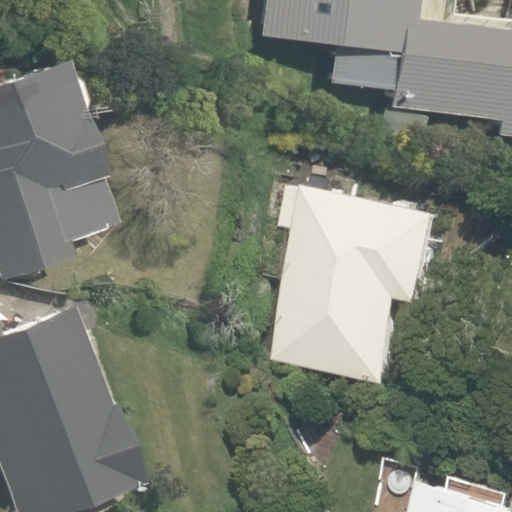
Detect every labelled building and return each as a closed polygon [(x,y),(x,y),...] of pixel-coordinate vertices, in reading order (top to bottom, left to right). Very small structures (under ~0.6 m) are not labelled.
[(374,131),(511,149),(511,24),(417,11),(418,0),(257,0),(252,39),(319,48),(314,86),(379,95),(374,131)] [(0,279),(54,261),(49,246),(103,228),(45,58),(0,73),(0,279)] [(439,304),(454,198),(300,176),(274,362),(404,381),(416,301),(439,304)] [(58,300),(0,324),(0,498),(6,511),(34,511),(132,469),(58,300)] [(511,511),(511,498),(431,475),(419,511),(511,511)]
